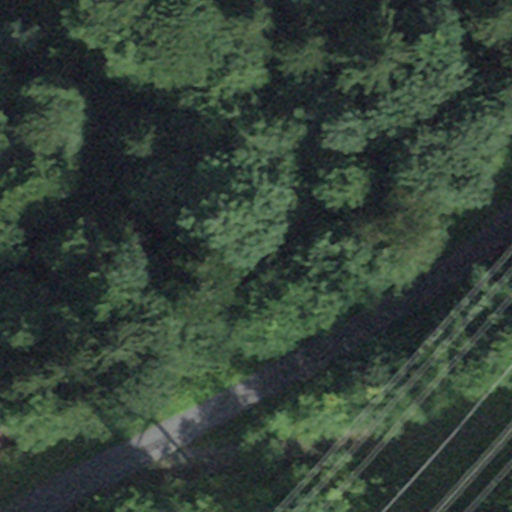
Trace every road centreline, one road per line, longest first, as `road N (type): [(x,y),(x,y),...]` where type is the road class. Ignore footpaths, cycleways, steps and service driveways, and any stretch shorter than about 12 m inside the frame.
road 1 (track): [(188,415),(381,326),(511,236)]
road 2 (track): [(38,511),(188,415)]
